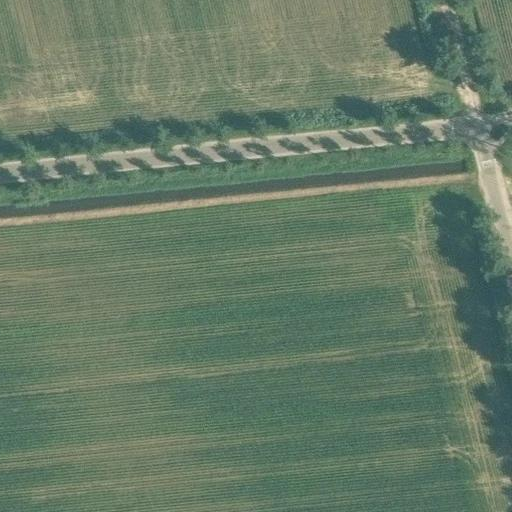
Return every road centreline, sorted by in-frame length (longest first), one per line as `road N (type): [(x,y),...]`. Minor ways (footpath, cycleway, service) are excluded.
road 1 (unclassified): [(0,174),(470,121)]
road 2 (unclassified): [(511,280),(470,121)]
road 3 (track): [(470,121),(442,0)]
